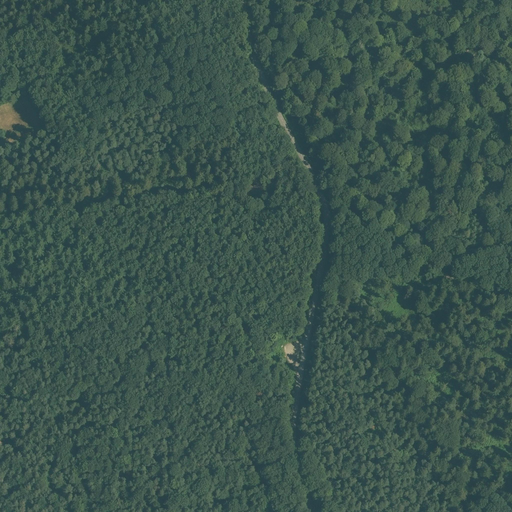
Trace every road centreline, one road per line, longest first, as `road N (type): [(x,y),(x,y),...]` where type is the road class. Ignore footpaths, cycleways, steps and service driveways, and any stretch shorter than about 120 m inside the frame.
road 1 (tertiary): [(244,0),(259,73),(326,219),(295,410),(298,473),(314,511)]
road 2 (track): [(0,467),(100,400),(80,351),(0,276)]
road 3 (track): [(194,187),(0,213)]
road 4 (track): [(352,214),(407,259),(511,298)]
